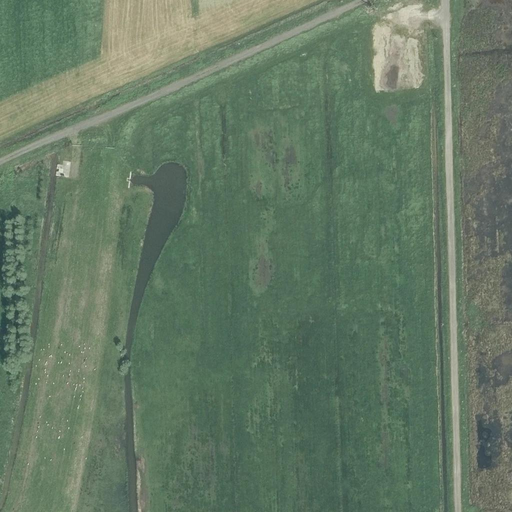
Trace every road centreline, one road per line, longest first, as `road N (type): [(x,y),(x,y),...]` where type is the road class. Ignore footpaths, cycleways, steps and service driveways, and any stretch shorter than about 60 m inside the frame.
road 1 (track): [(458,511),(444,0)]
road 2 (track): [(366,0),(0,163)]
